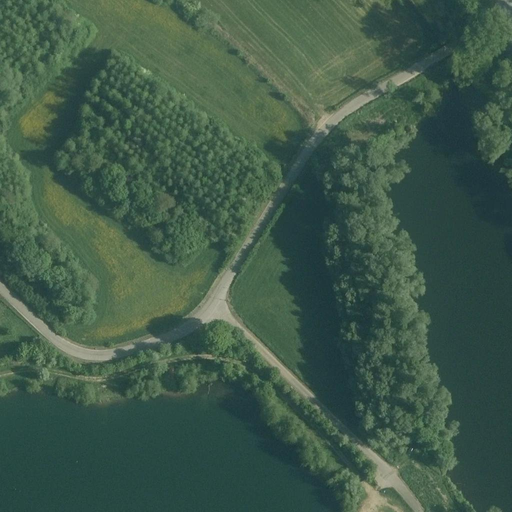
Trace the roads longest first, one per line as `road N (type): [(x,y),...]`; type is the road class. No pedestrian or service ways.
road 1 (unclassified): [(511,15),(343,112),(297,163),(214,298)]
road 2 (unclassified): [(214,298),(159,346),(96,359),(47,332),(0,286)]
road 3 (unclassified): [(393,479),(214,298)]
